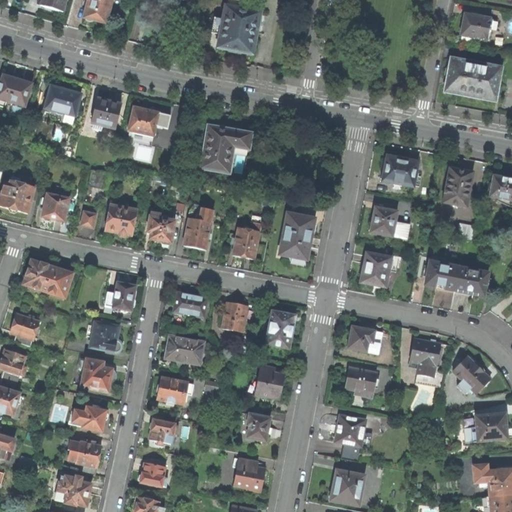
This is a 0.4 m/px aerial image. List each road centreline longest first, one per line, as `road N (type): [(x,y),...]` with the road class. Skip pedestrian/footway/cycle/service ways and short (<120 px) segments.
road 1 (tertiary): [(305,108),(0,38)]
road 2 (residential): [(158,266),(110,511)]
road 3 (residential): [(326,298),(285,511)]
road 4 (residential): [(326,298),(451,323),(511,366)]
road 5 (residential): [(358,119),(326,298)]
road 6 (residential): [(158,266),(326,298)]
road 7 (residential): [(16,237),(158,266)]
road 8 (residential): [(443,0),(417,129)]
